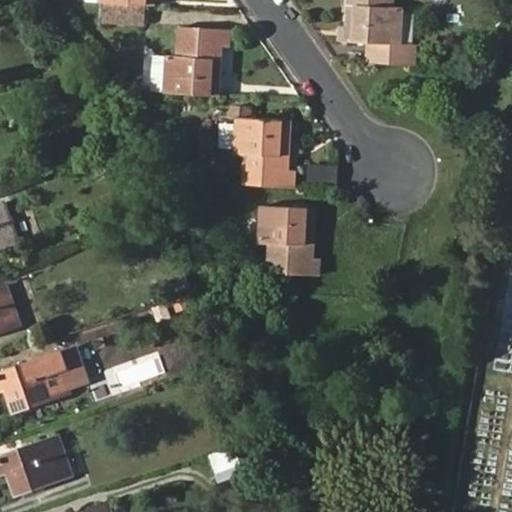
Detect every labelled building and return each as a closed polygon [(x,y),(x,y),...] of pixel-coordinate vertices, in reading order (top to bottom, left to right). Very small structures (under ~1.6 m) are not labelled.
[(372,43),(370,63),(414,65),(415,45),(401,45),(403,7),(394,7),(394,0),(350,0),(349,42),(372,43)] [(149,4),(107,2),(107,20),(148,22),(149,4)] [(170,58),(167,93),(219,96),(223,45),(230,44),(231,29),(181,26),(179,56),(170,56),(170,58)] [(157,57),(155,92),(167,93),(170,58),(157,57)] [(248,155),(246,183),(297,186),(297,170),(290,170),(293,120),(240,117),(237,154),(248,155)] [(307,182),(339,182),(339,166),(307,166),(307,182)] [(0,240),(17,235),(4,202),(0,203),(0,240)] [(321,259),(314,259),(317,209),(265,205),(262,241),(273,242),(271,270),(320,274),(321,259)] [(0,247),(19,241),(17,235),(0,240),(0,247)] [(172,296),(190,290),(186,279),(168,284),(172,296)] [(6,285),(0,287),(0,324),(19,319),(6,285)] [(0,331),(21,324),(19,319),(0,324),(0,331)] [(57,353),(0,372),(0,390),(7,389),(13,387),(19,403),(69,387),(89,380),(77,346),(57,353)] [(13,387),(7,389),(16,411),(71,392),(69,387),(19,403),(13,387)] [(60,435),(0,456),(0,474),(10,471),(16,469),(23,485),(71,468),(60,435)] [(219,480),(246,472),(238,445),(211,454),(219,480)] [(16,469),(10,471),(18,493),(73,474),(71,468),(23,485),(16,469)] [(112,511),(109,503),(83,511),(112,511)]
